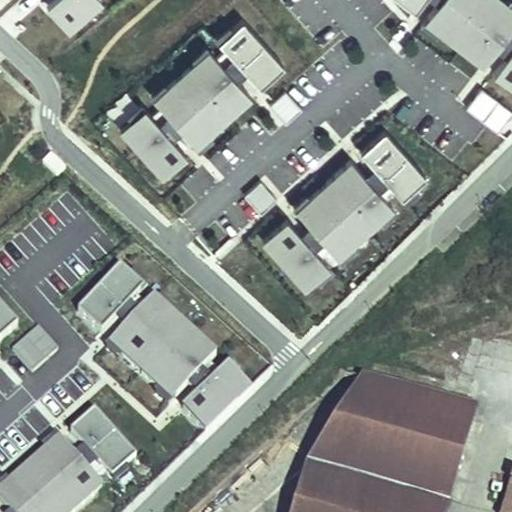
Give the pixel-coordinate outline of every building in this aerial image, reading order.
[(46,0),(45,1),(67,26),(96,0),(46,0)] [(402,0),(418,12),(427,0),(402,0)] [(434,0),(426,12),(440,22),(437,26),(481,60),(511,20),(511,12),(502,5),(505,1),(503,0),(434,0)] [(502,5),(511,12),(511,6),(505,1),(502,5)] [(423,15),(437,26),(440,22),(426,12),(423,15)] [(232,29),(219,41),(258,84),(282,62),(239,15),(228,25),(232,29)] [(228,25),(215,37),(219,41),(232,29),(228,25)] [(511,40),(491,68),(511,84),(511,40)] [(206,46),(193,57),(197,61),(209,49),(206,46)] [(169,87),(156,99),(192,138),(205,126),(208,130),(249,92),(209,49),(197,61),(193,57),(165,83),(169,87)] [(165,83),(152,95),(156,99),(169,87),(165,83)] [(464,104),(497,129),(511,109),(480,84),(464,104)] [(284,88),(268,102),(284,121),(301,106),(284,88)] [(143,104),(130,115),(134,119),(146,107),(143,104)] [(130,115),(119,125),(162,172),(186,150),(146,107),(134,119),(130,115)] [(205,126),(192,138),(195,142),(208,130),(205,126)] [(360,148),(398,190),(411,179),(415,183),(426,173),(384,126),(360,148)] [(57,176),(65,167),(51,153),(43,162),(57,176)] [(299,209),(334,248),(347,237),(350,240),(379,215),(375,211),(388,199),(350,156),(308,193),(312,197),(299,209)] [(276,196),(260,177),(243,191),(260,210),(276,196)] [(398,190),(402,194),(415,183),(411,179),(398,190)] [(295,205),(299,209),(312,197),(308,193),(295,205)] [(375,211),(379,215),(392,203),(388,199),(375,211)] [(261,236),(303,282),(314,273),(310,269),(323,257),(285,214),(261,236)] [(215,250),(232,235),(215,217),(198,232),(215,250)] [(334,248),(337,252),(350,240),(347,237),(334,248)] [(310,269),(314,273),(327,261),(323,257),(310,269)] [(120,265),(79,311),(102,333),(141,291),(128,279),(131,275),(120,265)] [(128,279),(141,291),(144,287),(131,275),(128,279)] [(163,304),(153,295),(113,339),(126,351),(123,355),(160,389),(163,385),(176,397),(216,353),(179,319),(176,323),(159,308),(163,304)] [(0,340),(18,325),(0,304),(0,340)] [(179,319),(163,304),(159,308),(176,323),(179,319)] [(39,326),(13,349),(32,372),(59,349),(39,326)] [(126,351),(113,339),(110,343),(123,355),(126,351)] [(240,375),(227,363),(224,366),(236,379),(240,375)] [(236,379),(224,366),(183,406),(206,430),(250,386),(240,375),(236,379)] [(445,511),(475,409),(363,377),(307,466),(293,511),(445,511)] [(176,397),(163,385),(160,389),(173,401),(176,397)] [(136,457),(95,411),(71,432),(109,475),(122,463),(125,467),(136,457)] [(46,450),(50,454),(63,442),(60,439),(46,450)] [(0,498),(0,500),(10,511),(73,511),(102,487),(63,442),(50,454),(46,450),(9,484),(12,487),(0,498)] [(122,463),(109,475),(112,479),(125,467),(122,463)] [(511,511),(511,480),(502,511),(511,511)] [(0,491),(0,498),(12,487),(9,484),(0,491)]
